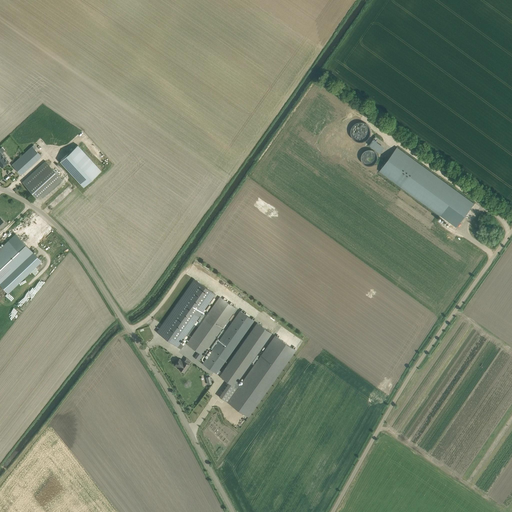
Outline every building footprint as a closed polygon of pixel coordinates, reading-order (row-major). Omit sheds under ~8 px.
[(364,124),(362,124),(360,125),(358,127),(357,129),(357,132),(357,134),(358,136),(360,138),(362,139),(365,140),(367,139),(369,139),(371,137),(372,135),(373,133),(373,130),(372,128),(371,126),(369,125),(367,124),(364,124)] [(387,145),(375,137),(370,145),(382,153),(387,145)] [(354,138),(352,138),(350,140),(348,141),(347,143),(347,146),(347,148),(348,151),(350,153),(352,154),(354,154),(357,154),(359,153),(361,152),(362,149),(363,147),(363,145),(362,142),(361,140),(359,139),(357,138),(354,138)] [(60,161),(83,187),(101,170),(78,145),(60,161)] [(12,165),(21,174),(41,156),(32,146),(12,165)] [(474,203),(397,147),(380,171),(456,227),(474,203)] [(365,151),(363,152),(362,155),(362,157),(362,159),(363,162),(365,163),(367,165),(369,165),(372,165),(374,164),(376,162),(377,160),(378,158),(378,155),(377,153),(376,151),(374,150),(372,149),(369,149),(367,149),(365,151)] [(0,164),(2,167),(8,161),(0,151),(0,164)] [(39,194),(42,197),(62,179),(46,161),(22,182),(36,197),(39,194)] [(0,248),(0,284),(0,285),(0,284),(0,281),(19,264),(32,251),(15,234),(8,241),(0,248)] [(194,279),(157,332),(177,346),(181,349),(183,345),(180,343),(215,293),(194,279)] [(187,344),(203,355),(222,329),(236,308),(220,297),(206,318),(187,344)] [(203,364),(216,373),(254,320),(240,311),(203,364)] [(219,375),(234,386),(236,383),(272,333),(257,323),(219,375)] [(237,388),(228,402),(248,417),(296,350),(275,335),(240,385),(236,383),(234,386),(237,388)] [(191,361),(186,357),(184,360),(183,360),(183,361),(180,358),(175,365),(178,367),(184,372),(189,364),(191,361)]
